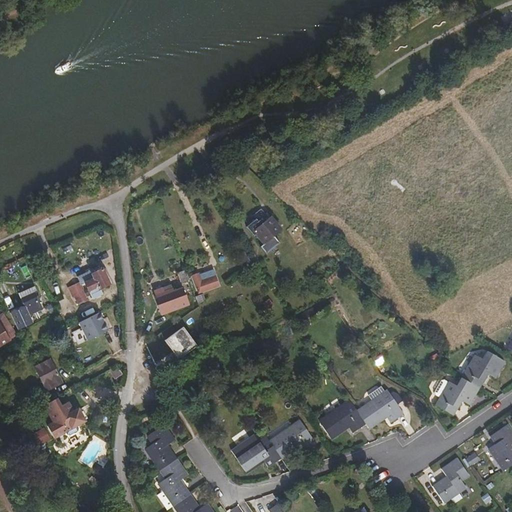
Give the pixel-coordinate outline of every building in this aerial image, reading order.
[(264,244),(281,230),(270,217),(254,232),(264,244)] [(96,291),(109,284),(102,269),(91,274),(94,279),(85,284),(89,292),(95,289),(96,291)] [(215,276),(213,270),(198,275),(200,281),(215,276)] [(200,281),(198,275),(197,273),(192,275),(198,293),(218,286),(215,276),(200,281)] [(184,286),(191,284),(188,274),(181,277),(184,286)] [(79,304),(88,299),(80,283),(68,289),(73,298),(75,297),(79,304)] [(156,296),(163,293),(160,287),(154,290),(156,296)] [(21,300),(35,294),(33,288),(19,294),(21,300)] [(159,305),(185,296),(182,288),(173,292),(172,289),(163,293),(156,296),(159,305)] [(29,317),(43,311),(35,294),(21,300),(29,317)] [(86,339),(109,331),(102,309),(78,317),(86,339)] [(0,346),(9,341),(3,332),(0,333),(0,346)] [(487,364),(479,359),(466,382),(483,392),(492,378),(499,382),(508,366),(492,356),(487,364)] [(52,365),(53,364),(50,359),(39,364),(42,370),(37,373),(41,381),(43,381),(44,384),(50,381),(49,378),(56,375),(52,365)] [(115,380),(121,376),(116,367),(110,370),(115,380)] [(466,404),(474,409),(483,392),(466,382),(461,391),(455,387),(441,410),(457,419),(466,404)] [(390,392),(378,400),(381,405),(394,397),(390,392)] [(394,397),(381,405),(365,415),(374,427),(377,432),(394,421),(398,427),(411,418),(396,395),(394,397)] [(47,427),(54,439),(66,432),(58,418),(64,413),(60,406),(55,399),(49,402),(43,405),(53,423),(47,427)] [(71,412),(65,403),(60,406),(64,413),(66,416),(71,412)] [(84,421),(77,409),(71,412),(66,416),(64,413),(58,418),(66,432),(84,421)] [(357,429),(361,436),(374,427),(365,415),(357,420),(350,410),(328,425),(339,441),(357,429)] [(325,448),(308,425),(279,445),(290,461),(307,450),(312,457),(325,448)] [(162,445),(154,451),(168,472),(184,461),(176,448),(183,443),(172,427),(157,437),(162,445)] [(511,433),(510,430),(495,441),(499,449),(492,454),(506,476),(511,472),(511,433)] [(246,458),(267,445),(263,439),(243,452),(246,458)] [(276,470),(290,461),(279,445),(276,441),(268,446),(267,445),(246,458),(244,459),(254,476),(272,464),(276,470)] [(173,480),(166,485),(181,508),(196,497),(187,483),(195,477),(184,461),(168,472),(173,480)] [(464,486),(471,481),(460,464),(446,474),(451,482),(437,492),(447,508),(469,493),(464,486)] [(217,511),(214,506),(206,511),(196,497),(181,508),(183,511),(217,511)]
